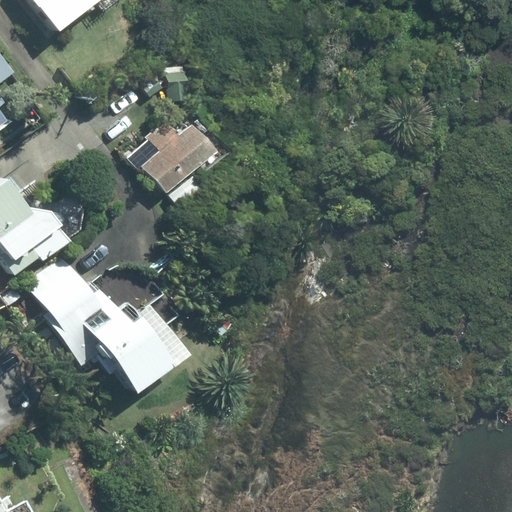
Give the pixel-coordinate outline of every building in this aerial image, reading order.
[(16,0),(54,37),(90,0),(16,0)] [(0,120),(3,118),(0,113),(0,82),(13,73),(0,56),(0,120)] [(180,126),(129,174),(153,199),(203,151),(180,126)] [(0,186),(0,267),(6,277),(74,228),(47,191),(18,211),(0,186)] [(57,264),(20,287),(70,365),(84,356),(109,395),(176,353),(141,299),(105,322),(80,284),(72,289),(57,264)]
